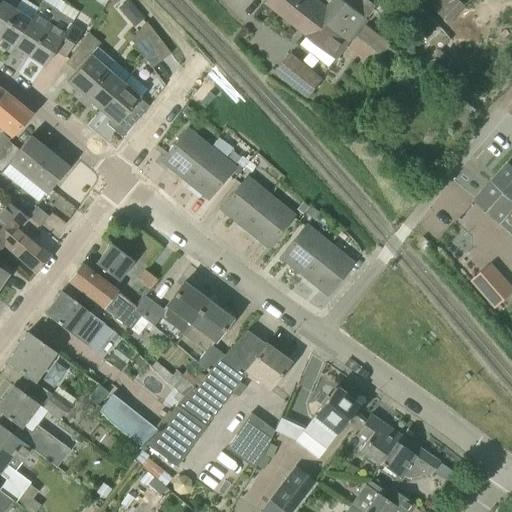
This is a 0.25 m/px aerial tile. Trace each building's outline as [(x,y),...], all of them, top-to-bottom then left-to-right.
[(0,0),(0,33),(20,3),(21,0),(0,0)] [(289,0),(268,0),(267,2),(337,57),(347,44),(289,0)] [(315,0),(289,0),(347,44),(364,23),(367,18),(343,0),(336,0),(328,10),(315,0)] [(442,0),(435,8),(449,22),(452,19),(460,26),(472,13),(465,7),(467,5),(460,0),(442,0)] [(36,12),(9,54),(17,59),(21,53),(27,57),(57,12),(42,2),(36,12)] [(0,33),(0,48),(9,54),(36,12),(20,3),(0,33)] [(134,27),(143,19),(135,9),(127,16),(127,19),(134,27)] [(72,21),(57,12),(27,57),(43,68),(54,51),(64,58),(80,34),(70,26),(72,21)] [(364,23),(347,44),(372,64),(388,42),(364,23)] [(130,42),(134,47),(143,40),(160,62),(170,54),(146,24),(130,42)] [(71,95),(79,102),(106,70),(114,61),(113,60),(113,59),(98,46),(100,44),(87,33),(65,64),(75,72),(66,83),(75,90),(71,95)] [(151,69),(160,62),(143,40),(134,47),(151,69)] [(322,78),(291,52),(275,74),(306,98),(322,78)] [(122,84),(106,70),(79,102),(86,108),(90,104),(99,111),(122,84)] [(148,107),(122,84),(99,111),(110,121),(108,124),(123,137),(148,107)] [(436,92),(433,100),(444,104),(447,96),(436,92)] [(4,93),(0,98),(0,127),(4,131),(0,135),(0,149),(32,115),(4,93)] [(182,113),(189,118),(193,112),(186,107),(182,113)] [(183,181),(210,149),(186,129),(160,162),(183,181)] [(0,172),(7,163),(27,179),(48,152),(29,137),(17,151),(7,143),(0,152),(0,172)] [(210,149),(183,181),(207,200),(233,167),(224,160),(233,149),(218,138),(210,149)] [(48,152),(27,179),(46,194),(67,168),(48,152)] [(237,164),(243,169),(249,162),(242,157),(237,164)] [(249,162),(243,169),(242,170),(249,176),(256,167),(249,162)] [(511,166),(508,163),(492,182),(511,199),(511,166)] [(232,170),(238,175),(242,170),(243,169),(237,164),(233,167),(232,170)] [(269,197),(246,178),(219,210),(243,229),(269,197)] [(475,201),(501,223),(507,216),(511,220),(511,199),(492,182),(475,201)] [(266,248),(293,216),(269,197),(243,229),(266,248)] [(308,207),(303,202),(296,210),(302,214),(308,207)] [(9,205),(0,214),(0,246),(3,243),(35,273),(48,256),(15,230),(25,218),(9,205)] [(312,206),(305,216),(315,223),(322,213),(312,206)] [(48,217),(36,207),(28,217),(40,227),(48,217)] [(329,244),(306,226),(279,258),(303,277),(329,244)] [(326,296),(347,270),(352,263),(329,244),(303,277),(326,296)] [(118,282),(120,280),(124,283),(129,275),(125,272),(133,262),(110,245),(95,265),(118,282)] [(511,285),(494,265),(473,282),(495,309),(511,294),(511,285)] [(130,330),(141,316),(133,310),(136,307),(115,291),(114,291),(89,272),(80,266),(68,281),(114,317),(130,330)] [(157,281),(144,271),(137,280),(149,290),(157,281)] [(205,302),(193,293),(194,292),(183,283),(166,307),(163,310),(144,296),(136,307),(133,310),(141,316),(153,327),(159,318),(182,334),(207,301),(206,300),(205,302)] [(103,325),(60,292),(43,315),(87,347),(103,325)] [(197,363),(203,368),(207,371),(222,355),(210,345),(231,319),(220,310),(219,312),(207,303),(208,302),(207,301),(182,334),(181,336),(204,353),(197,363)] [(222,355),(207,371),(182,397),(162,422),(156,430),(145,444),(176,467),(205,427),(205,426),(212,417),(231,392),(238,397),(245,387),(238,382),(245,372),(268,388),(289,362),(246,331),(233,345),(222,355)] [(53,353),(29,335),(27,333),(5,364),(31,382),(22,394),(43,410),(59,421),(72,404),(54,391),(51,395),(32,381),(48,360),(53,353)] [(177,370),(171,376),(156,362),(151,367),(166,382),(182,397),(207,371),(203,368),(194,379),(186,371),(182,376),(177,370)] [(43,410),(22,394),(12,387),(0,403),(0,414),(19,429),(21,426),(28,431),(43,410)] [(324,449),(336,433),(357,406),(355,405),(356,404),(348,398),(347,398),(345,397),(346,396),(338,390),(337,391),(335,389),(302,432),(324,449)] [(156,430),(111,395),(99,411),(106,421),(141,449),(145,444),(156,430)] [(263,454),(274,431),(250,413),(235,435),(236,436),(226,449),(253,469),(263,454)] [(380,465),(400,436),(369,415),(355,434),(366,442),(360,450),(380,465)] [(0,468),(4,463),(11,455),(22,463),(32,450),(22,443),(0,426),(0,468)] [(400,436),(380,465),(400,480),(403,476),(406,477),(409,478),(416,477),(419,475),(421,472),(429,477),(439,463),(400,436)] [(141,466),(165,486),(172,478),(148,458),(141,466)] [(358,471),(350,465),(345,472),(352,478),(358,471)] [(294,511),(317,483),(294,466),(269,500),(259,511),(294,511)] [(8,482),(0,492),(11,500),(25,510),(32,499),(38,491),(29,485),(30,483),(16,472),(8,482)] [(173,490),(179,495),(186,494),(191,488),(190,480),(184,475),(176,476),(172,483),(173,490)] [(111,489),(102,483),(95,492),(104,499),(111,489)] [(349,506),(358,511),(408,511),(413,505),(393,490),(386,500),(377,494),(364,485),(349,506)] [(2,511),(11,500),(0,492),(0,511),(2,511)]
